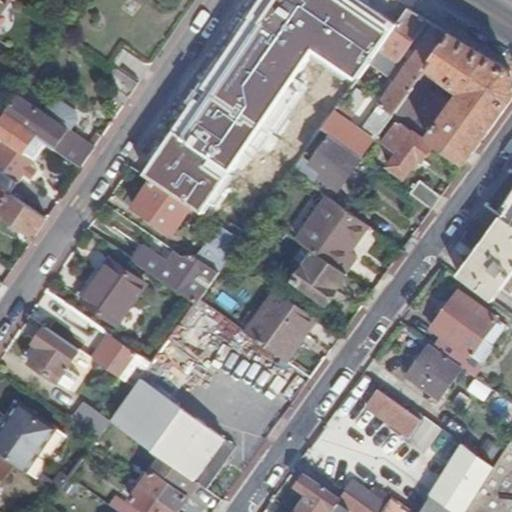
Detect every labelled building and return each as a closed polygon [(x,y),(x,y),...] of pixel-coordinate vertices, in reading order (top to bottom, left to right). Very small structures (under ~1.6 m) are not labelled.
[(0,0),(0,12),(8,0),(0,0)] [(375,59),(400,24),(364,0),(261,0),(147,176),(153,181),(193,207),(205,215),(315,53),(359,80),(375,59)] [(392,73),(429,21),(411,10),(400,24),(375,59),(392,73)] [(396,114),(453,36),(439,27),(362,132),(346,120),(337,113),(324,129),(334,135),(364,159),(396,114)] [(511,72),(486,56),(453,36),(396,114),(409,124),(441,78),(455,88),(457,86),(465,91),(456,105),(443,95),(427,118),(440,127),(431,140),(466,166),(511,102),(511,72)] [(130,99),(139,84),(113,66),(103,80),(130,99)] [(340,108),(350,116),(370,88),(359,80),(340,108)] [(82,168),(96,148),(20,96),(12,106),(6,115),(46,144),(82,168)] [(6,115),(12,106),(1,99),(0,100),(0,118),(2,120),(6,115)] [(337,113),(346,120),(350,116),(340,108),(337,113)] [(20,183),(46,144),(6,115),(2,120),(0,122),(0,187),(9,193),(18,181),(20,183)] [(425,162),(435,148),(401,123),(385,144),(400,156),(391,169),(406,180),(421,159),(425,162)] [(342,190),(364,159),(334,135),(314,163),(305,156),(295,169),(329,196),(334,199),(341,189),(342,190)] [(193,207),(153,181),(135,208),(175,235),(193,207)] [(433,212),(443,198),(421,182),(412,195),(433,212)] [(0,211),(36,236),(47,220),(9,193),(0,187),(0,200),(4,204),(0,211)] [(368,224),(334,199),(329,196),(298,240),(317,253),(345,273),(354,260),(346,254),(368,224)] [(511,281),(511,280),(511,225),(504,219),(468,267),(504,291),(511,281)] [(221,225),(199,257),(221,272),(231,257),(243,241),(221,225)] [(184,255),(179,252),(170,264),(146,248),(137,262),(198,303),(201,299),(221,272),(199,257),(193,254),(184,255)] [(348,276),(345,273),(317,253),(297,282),(329,304),(348,276)] [(117,325),(147,283),(112,260),(83,301),(117,325)] [(495,304),(504,291),(468,267),(460,279),(495,304)] [(49,290),(37,307),(83,338),(95,321),(49,290)] [(279,291),(249,334),(283,358),(301,331),(307,335),(318,319),(279,291)] [(473,357),(499,322),(462,294),(435,330),(473,357)] [(80,350),(46,327),(35,344),(41,348),(31,363),(67,387),(76,374),(68,369),(80,350)] [(301,331),(283,358),(293,365),(306,346),(302,343),(307,335),(301,331)] [(140,355),(114,337),(96,361),(137,389),(143,380),(129,371),(140,355)] [(41,348),(35,344),(25,359),(31,363),(41,348)] [(464,368),(433,346),(410,378),(440,401),(442,399),(449,388),(464,368)] [(145,380),(114,420),(164,456),(199,482),(209,489),(238,449),(145,380)] [(511,401),(483,382),(474,395),(511,421),(511,425),(510,429),(511,430),(511,401)] [(449,388),(442,399),(446,402),(453,392),(449,388)] [(445,430),(421,412),(418,415),(382,389),(370,405),(407,432),(413,436),(409,442),(427,454),(445,430)] [(0,437),(0,454),(15,465),(28,474),(58,429),(22,405),(0,437)] [(85,405),(74,420),(101,438),(112,423),(85,405)] [(413,436),(407,432),(403,437),(409,442),(413,436)] [(511,511),(511,442),(497,467),(468,511),(511,511)] [(468,446),(435,495),(458,511),(468,511),(497,467),(468,446)] [(0,502),(1,503),(3,499),(0,496),(4,489),(1,487),(15,465),(0,454),(0,502)] [(164,456),(143,486),(179,511),(199,482),(164,456)] [(312,496),(300,511),(352,511),(340,503),(342,500),(308,475),(299,487),(312,496)] [(356,481),(348,492),(375,511),(414,511),(394,497),(388,504),(356,481)] [(178,511),(179,511),(143,486),(133,501),(148,511),(178,511)] [(375,511),(348,492),(342,500),(340,503),(352,511),(375,511)] [(458,511),(435,495),(423,511),(458,511)] [(120,498),(113,508),(119,511),(138,511),(120,498)]
